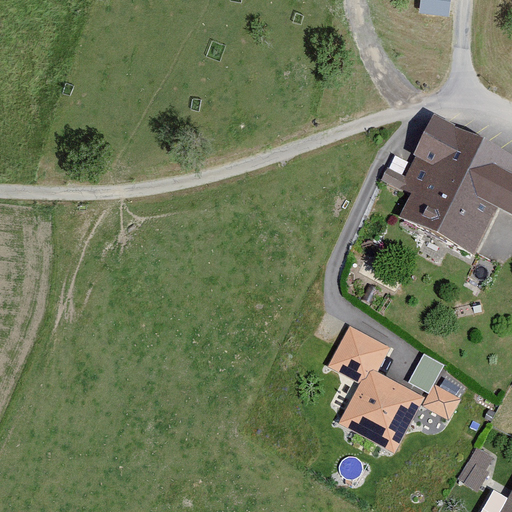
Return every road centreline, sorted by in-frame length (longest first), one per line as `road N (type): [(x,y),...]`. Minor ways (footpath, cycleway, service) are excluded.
road 1 (unclassified): [(418,111),(201,186),(100,198),(0,195)]
road 2 (residential): [(411,356),(341,310),(331,275),(395,136),(418,111)]
